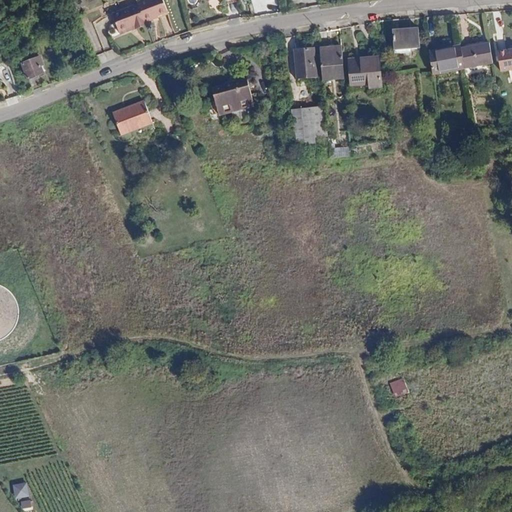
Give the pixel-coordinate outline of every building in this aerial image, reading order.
[(152,20),(157,18),(167,14),(161,0),(151,0),(137,5),(138,7),(112,17),(120,37),(130,33),(129,30),(135,28),(144,25),(152,22),(152,20)] [(420,48),(418,27),(393,30),(395,53),(410,52),(410,48),(420,48)] [(503,34),(497,36),(499,46),(505,45),(503,34)] [(489,42),(461,47),(464,68),(493,63),(489,42)] [(430,51),(434,74),(437,74),(439,79),(463,75),(462,69),(465,68),(464,68),(461,47),(460,45),(430,51)] [(344,78),(342,46),(320,48),(323,80),(344,78)] [(317,77),(314,48),(295,50),(298,79),(317,77)] [(511,69),(511,49),(498,52),(501,71),(511,69)] [(43,66),(40,57),(21,64),(27,80),(43,74),(41,67),(43,66)] [(380,57),(361,58),(362,65),(349,66),(351,84),(369,83),(370,88),(383,86),(380,57)] [(362,65),(361,58),(349,60),(349,66),(362,65)] [(247,78),(245,79),(247,103),(248,108),(254,106),(247,78)] [(247,103),(245,79),(212,88),(218,110),(230,107),(231,112),(248,108),(247,103)] [(152,123),(144,101),(113,113),(121,135),(152,123)] [(325,106),(291,109),(295,145),(310,144),(316,143),(315,137),(328,136),(325,106)] [(330,158),(351,155),(350,147),(335,149),(329,150),(330,158)] [(0,340),(2,340),(5,338),(9,335),(12,332),(15,328),(18,323),(19,318),(19,314),(19,309),(18,305),(17,301),(15,297),(11,293),(7,289),(3,286),(0,284),(0,340)] [(404,378),(390,383),(396,398),(409,392),(404,378)] [(27,481),(13,483),(15,497),(30,495),(27,481)]
